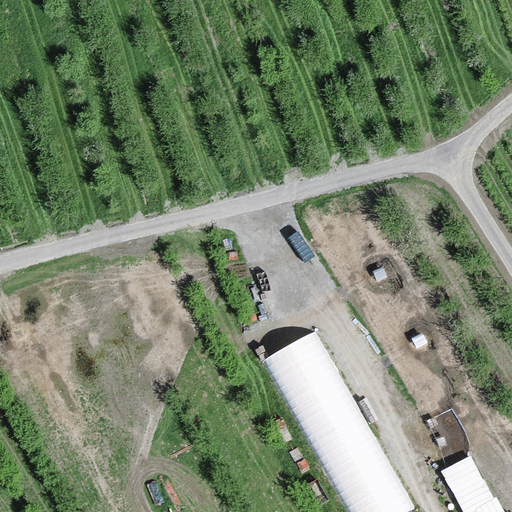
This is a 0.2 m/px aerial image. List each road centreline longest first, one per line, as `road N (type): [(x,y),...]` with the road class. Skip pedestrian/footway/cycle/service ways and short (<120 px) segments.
road 1 (track): [(0,262),(448,159),(511,103)]
road 2 (track): [(448,159),(511,263)]
